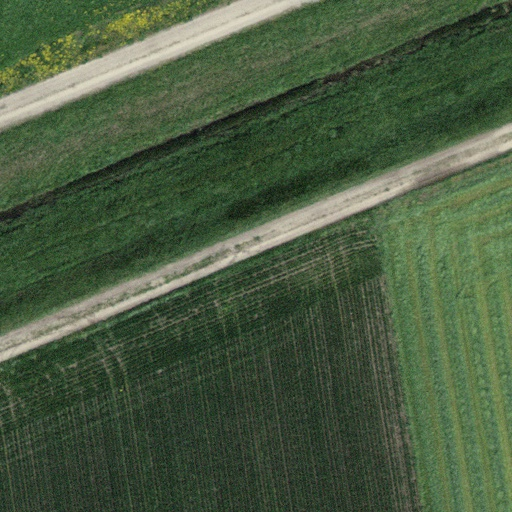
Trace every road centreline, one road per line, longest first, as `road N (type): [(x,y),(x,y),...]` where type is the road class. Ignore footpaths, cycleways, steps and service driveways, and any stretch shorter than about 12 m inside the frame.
road 1 (track): [(0,303),(511,79)]
road 2 (track): [(0,112),(270,0)]
